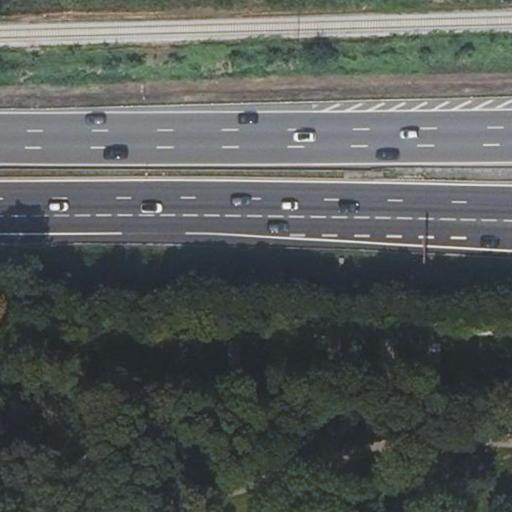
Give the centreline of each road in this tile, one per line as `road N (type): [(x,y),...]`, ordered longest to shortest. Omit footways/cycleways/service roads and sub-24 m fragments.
road 1 (track): [(511,332),(35,342),(0,335)]
road 2 (motorway): [(0,212),(511,219)]
road 3 (motorway): [(511,140),(0,142)]
